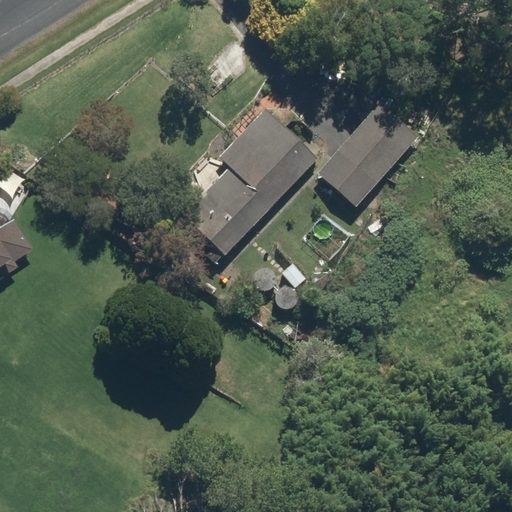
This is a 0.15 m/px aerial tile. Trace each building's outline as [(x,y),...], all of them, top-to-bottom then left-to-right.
[(380,106),(318,175),(356,209),(418,140),(380,106)] [(229,168),(182,218),(225,258),(317,161),(265,112),(220,159),(229,168)] [(0,271),(12,263),(13,265),(34,252),(14,221),(0,229),(0,271)] [(294,237),(283,248),(309,275),(320,265),(294,237)] [(254,288),(255,290),(257,292),(259,293),(262,293),(264,294),(266,294),(269,293),(271,292),(273,291),(274,290),(276,293),(275,295),(274,297),(274,300),(274,302),(274,304),(275,306),(276,308),(278,309),(279,311),(281,312),(283,312),(286,313),(288,313),(290,312),(292,311),(294,310),(295,309),(297,307),(298,305),(298,303),(299,301),(298,299),(298,296),(297,294),(296,293),(295,291),(293,290),(291,289),(289,288),(287,288),(284,288),(282,288),(280,289),(278,290),(276,288),(277,286),(278,283),(278,281),(278,279),(278,276),(277,274),(276,272),(274,270),(272,269),(270,268),(268,267),(266,267),(263,267),(261,267),(259,268),(257,269),(255,271),(254,273),(252,275),(252,277),(251,279),(251,282),(252,284),(253,286),(254,288)]
